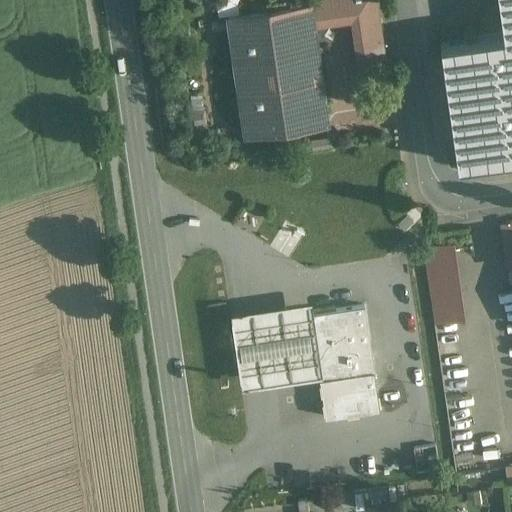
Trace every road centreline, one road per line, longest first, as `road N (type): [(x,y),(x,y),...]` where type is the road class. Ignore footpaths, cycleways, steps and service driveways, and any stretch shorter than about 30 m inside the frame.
road 1 (secondary): [(115,0),(185,511)]
road 2 (residential): [(397,0),(422,179),(447,205),(511,200)]
road 3 (unknown): [(484,204),(511,406)]
